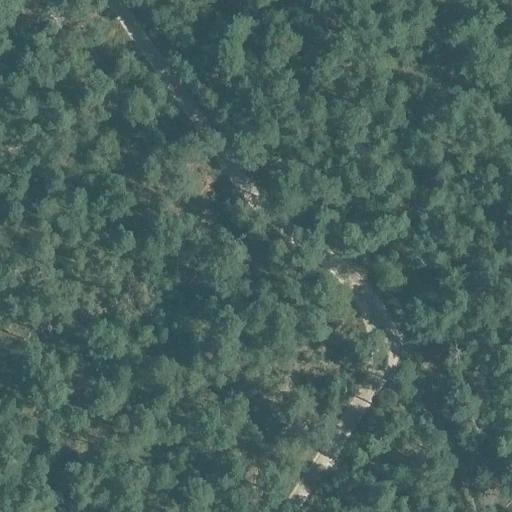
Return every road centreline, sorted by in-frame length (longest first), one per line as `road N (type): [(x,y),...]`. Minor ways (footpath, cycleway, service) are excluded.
road 1 (track): [(289,511),(368,389),(380,362),(379,325),(334,265),(232,174),(111,0)]
road 2 (track): [(472,511),(425,387),(401,354),(380,346)]
